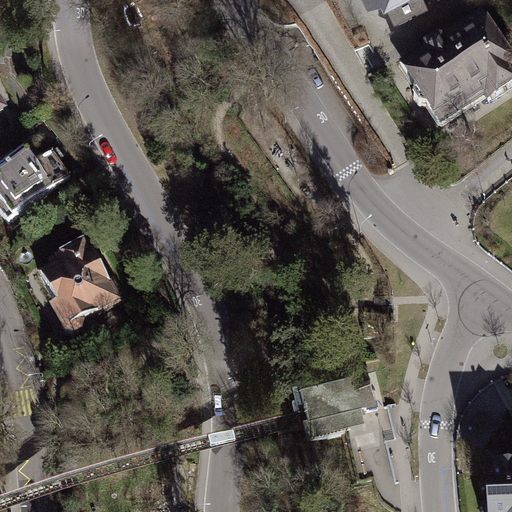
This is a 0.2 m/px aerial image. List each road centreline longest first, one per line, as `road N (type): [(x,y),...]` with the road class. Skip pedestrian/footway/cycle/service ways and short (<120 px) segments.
road 1 (residential): [(222,511),(225,409),(211,329),(186,266),(88,86),(72,0)]
road 2 (residential): [(233,0),(348,171),(416,243)]
road 3 (residential): [(436,511),(435,412),(481,293)]
road 4 (residential): [(0,306),(24,403),(35,511)]
road 5 (residential): [(416,243),(511,158)]
